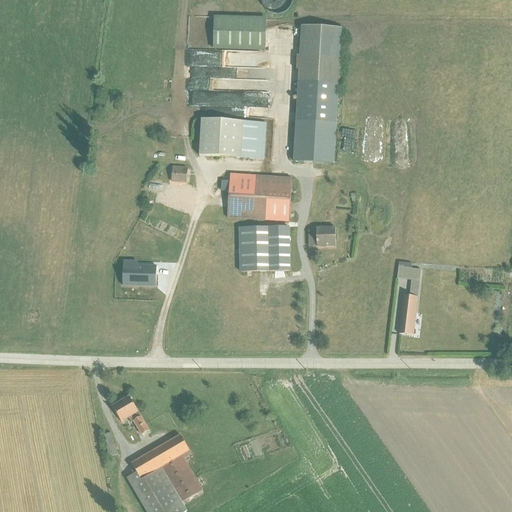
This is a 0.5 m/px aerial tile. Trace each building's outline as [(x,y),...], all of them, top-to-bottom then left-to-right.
[(268,18),(216,16),(214,51),(266,53),(268,18)] [(230,57),(218,57),(218,67),(265,69),(266,55),(230,54),(230,57)] [(198,69),(191,69),(191,78),(203,79),(205,59),(198,58),(198,69)] [(335,163),(336,137),(336,64),(299,62),(296,161),(335,163)] [(213,126),(212,158),(266,159),(267,127),(213,126)] [(177,171),(177,182),(191,183),(191,171),(177,171)] [(234,218),(294,220),(295,179),(235,177),(234,218)] [(221,192),(229,192),(230,181),(222,181),(221,192)] [(188,203),(189,184),(159,182),(158,201),(188,203)] [(246,232),(245,273),(292,274),(293,233),(246,232)] [(335,249),(336,233),(315,232),(314,249),(335,249)] [(399,265),(399,280),(429,280),(429,265),(399,265)] [(417,290),(397,289),(394,335),(415,336),(417,290)] [(130,397),(113,407),(122,423),(129,419),(132,423),(133,422),(141,436),(150,431),(130,397)] [(107,448),(110,458),(118,455),(111,433),(104,435),(108,447),(107,448)] [(180,435),(131,463),(137,473),(127,479),(146,511),(186,511),(188,511),(183,503),(163,468),(183,456),(185,459),(192,455),(180,435)] [(163,468),(183,503),(203,491),(185,459),(183,456),(163,468)]
